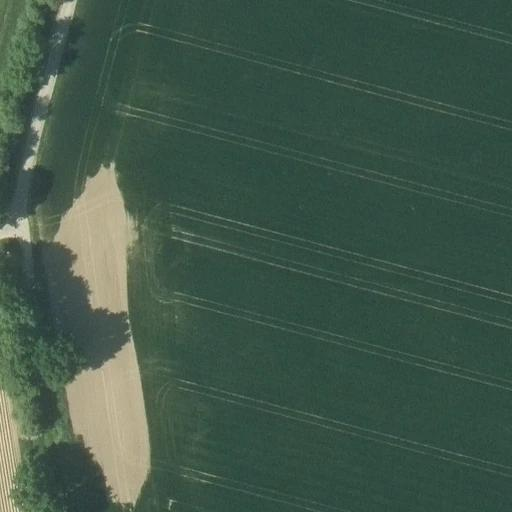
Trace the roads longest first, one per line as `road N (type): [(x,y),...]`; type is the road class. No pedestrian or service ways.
road 1 (track): [(69,511),(17,196)]
road 2 (track): [(0,220),(17,196),(69,0)]
